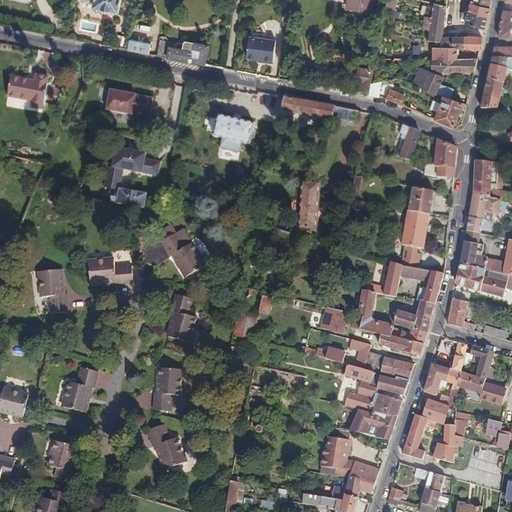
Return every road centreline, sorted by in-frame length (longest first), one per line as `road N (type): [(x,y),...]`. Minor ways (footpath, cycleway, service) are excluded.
road 1 (residential): [(469,141),(362,105),(180,75),(0,31)]
road 2 (residential): [(148,270),(91,511)]
road 3 (residential): [(376,511),(437,327)]
road 4 (residential): [(437,327),(462,226),(469,141)]
road 5 (residential): [(498,0),(469,141)]
